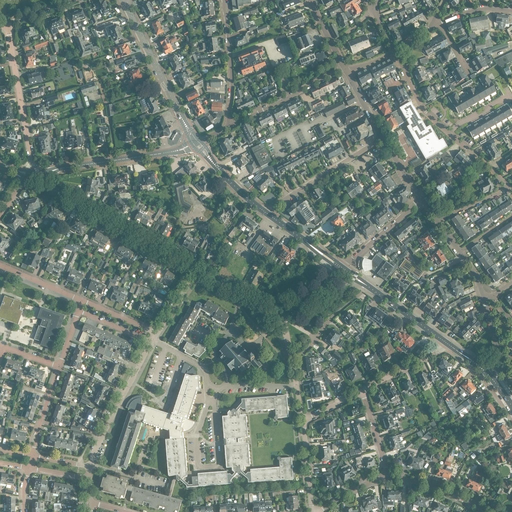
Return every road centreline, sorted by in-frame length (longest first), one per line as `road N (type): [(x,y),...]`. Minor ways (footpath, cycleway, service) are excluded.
road 1 (residential): [(197,272),(50,189),(45,172)]
road 2 (residential): [(506,189),(416,100),(395,52)]
road 3 (residential): [(28,173),(7,23)]
road 4 (residential): [(214,402),(219,461),(202,467),(194,435),(207,402)]
road 5 (residential): [(381,139),(264,214)]
road 6 (residential): [(89,464),(153,342)]
road 7 (secondary): [(448,344),(341,268)]
road 8 (tertiary): [(180,116),(122,0)]
road 9 (residential): [(230,125),(345,69)]
road 10 (secondary): [(169,152),(45,172)]
road 11 (residential): [(230,125),(223,0)]
